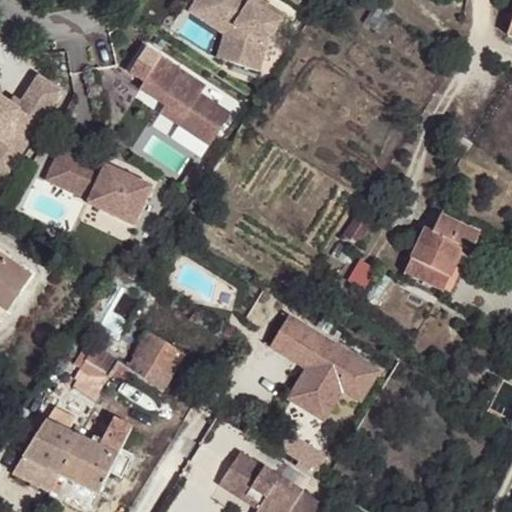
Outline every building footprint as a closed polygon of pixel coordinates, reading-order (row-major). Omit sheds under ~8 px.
[(196,0),(195,3),(238,31),(227,64),(256,74),(264,48),(280,24),(263,13),(267,8),(268,6),(259,0),(196,0)] [(195,3),(187,13),(223,37),(215,61),(227,64),(238,31),(195,3)] [(391,19),(370,6),(359,23),(380,36),(391,19)] [(267,8),(263,13),(280,24),(284,19),(267,8)] [(143,50),(126,75),(140,84),(136,91),(162,108),(181,120),(175,128),(206,149),(228,117),(198,96),(202,89),(143,50)] [(0,100),(0,143),(16,155),(58,92),(37,78),(19,105),(15,111),(13,108),(0,100)] [(202,89),(198,96),(228,117),(236,104),(206,85),(202,89)] [(181,120),(162,108),(157,116),(175,128),(181,120)] [(206,149),(175,128),(168,140),(199,160),(206,149)] [(16,155),(0,143),(0,174),(3,176),(16,155)] [(58,154),(44,186),(71,198),(85,166),(58,154)] [(85,166),(71,198),(87,204),(101,173),(85,166)] [(103,170),(101,173),(87,204),(86,208),(132,228),(149,190),(103,170)] [(370,223),(356,213),(343,233),(359,243),(370,223)] [(439,219),(435,226),(431,233),(424,230),(407,262),(446,282),(458,257),(461,251),(470,234),(439,219)] [(469,254),(472,249),(477,237),(470,234),(461,251),(469,254)] [(347,252),(333,244),(327,254),(341,262),(347,252)] [(0,251),(0,257),(6,262),(10,257),(0,251)] [(466,260),(469,254),(461,251),(458,257),(466,260)] [(6,262),(0,257),(0,308),(5,312),(29,276),(6,262)] [(359,262),(348,282),(361,290),(372,270),(359,262)] [(446,282),(407,262),(400,278),(439,297),(446,282)] [(273,355),(292,325),(284,320),(265,351),(273,355)] [(317,340),(292,325),(273,355),(298,370),(300,367),(311,373),(308,377),(315,381),(310,389),(303,385),(290,407),(327,429),(345,399),(363,410),(382,380),(326,345),(322,351),(313,345),(317,340)] [(147,331),(125,366),(163,393),(186,355),(147,331)] [(326,345),(317,340),(313,345),(322,351),(326,345)] [(89,357),(101,368),(109,373),(117,360),(96,344),(89,357)] [(89,357),(79,370),(94,379),(101,368),(89,357)] [(121,364),(117,360),(109,373),(155,406),(163,393),(125,366),(121,364)] [(298,370),(308,377),(311,373),(300,367),(298,370)] [(308,377),(303,385),(310,389),(315,381),(308,377)] [(111,418),(97,447),(115,455),(117,452),(129,427),(111,418)] [(21,457),(57,474),(75,437),(43,423),(21,457)] [(75,437),(57,474),(97,493),(107,475),(115,455),(97,447),(75,437)] [(115,455),(107,475),(117,480),(128,457),(117,452),(115,455)] [(251,509),(249,511),(310,511),(313,509),(230,455),(209,487),(234,505),(238,499),(251,509)] [(51,488),(57,474),(21,457),(12,470),(51,488)] [(234,505),(245,511),(249,511),(251,509),(238,499),(234,505)]
